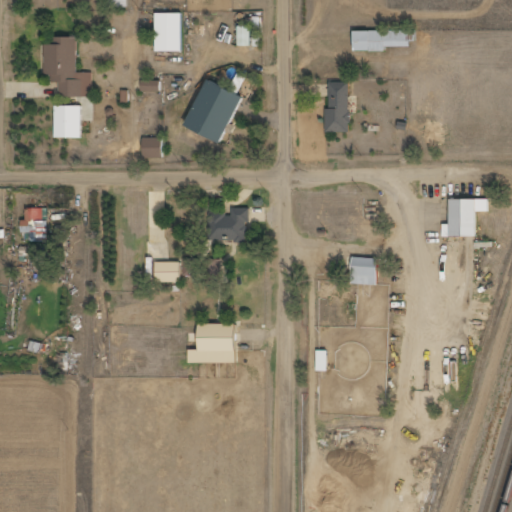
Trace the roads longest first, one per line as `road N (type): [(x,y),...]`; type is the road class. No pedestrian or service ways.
road 1 (residential): [(290,511),(286,0)]
road 2 (residential): [(0,174),(502,169)]
